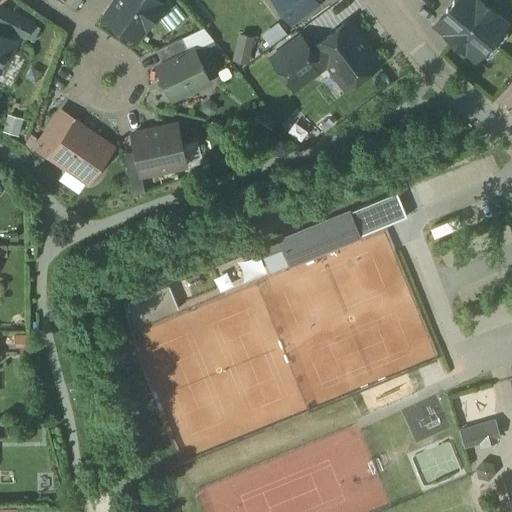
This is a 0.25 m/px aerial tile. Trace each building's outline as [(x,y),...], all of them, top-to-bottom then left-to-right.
[(135,44),(148,24),(113,0),(100,21),(135,44)] [(113,0),(148,24),(161,4),(155,0),(113,0)] [(266,0),(285,25),(313,3),(311,0),(266,0)] [(455,0),(435,24),(476,59),(506,23),(481,1),(479,0),(455,0)] [(26,27),(0,14),(0,36),(10,42),(17,45),(26,27)] [(265,43),(282,32),(275,21),(258,33),(265,43)] [(310,49),(298,32),(266,56),(290,89),(320,67),(338,92),(375,65),(344,24),(310,49)] [(200,32),(179,41),(186,58),(193,55),(211,47),(200,32)] [(245,62),(251,36),(242,34),(236,60),(245,62)] [(0,36),(0,61),(10,42),(0,36)] [(186,58),(155,70),(168,103),(207,87),(193,55),(186,58)] [(16,135),(20,118),(5,115),(1,131),(16,135)] [(53,117),(31,147),(45,157),(66,126),(53,117)] [(109,147),(70,121),(66,126),(45,157),(84,183),(109,147)] [(173,126),(120,139),(130,181),(184,168),(173,126)] [(344,211),(252,249),(264,279),(363,238),(359,230),(379,222),(370,201),(344,211)] [(492,419),(454,426),(459,450),(497,443),(492,419)]
